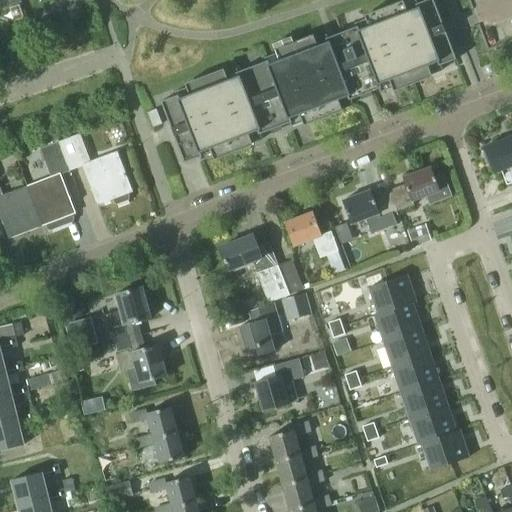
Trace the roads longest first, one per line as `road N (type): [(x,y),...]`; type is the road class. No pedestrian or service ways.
road 1 (residential): [(253,511),(173,224)]
road 2 (residential): [(447,119),(173,224)]
road 3 (residential): [(511,450),(501,453),(438,275),(437,252),(483,228)]
road 4 (residential): [(173,224),(0,293)]
